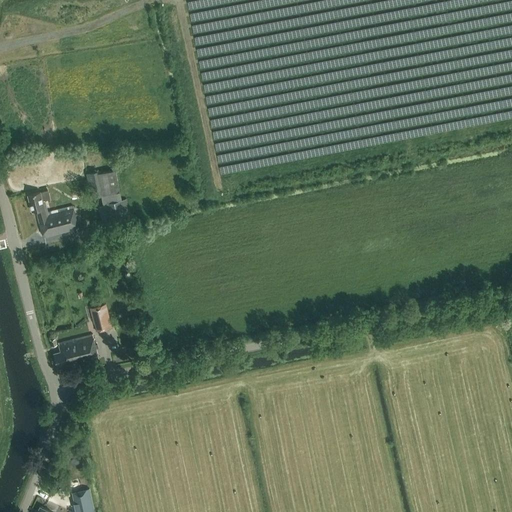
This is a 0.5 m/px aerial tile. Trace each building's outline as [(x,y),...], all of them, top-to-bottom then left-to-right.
[(90,197),(120,191),(116,170),(103,172),(103,171),(86,174),(90,197)] [(28,194),(32,211),(36,209),(44,237),(79,228),(73,205),(47,212),(45,201),(43,201),(40,191),(28,194)] [(130,218),(127,199),(110,202),(110,203),(99,205),(103,224),(130,218)] [(106,303),(90,307),(94,323),(98,322),(100,330),(112,327),(106,303)] [(98,359),(99,358),(92,333),(92,334),(58,343),(61,351),(54,353),(58,366),(71,362),(72,365),(98,358),(98,359)] [(94,511),(89,488),(73,492),(77,511),(94,511)]
